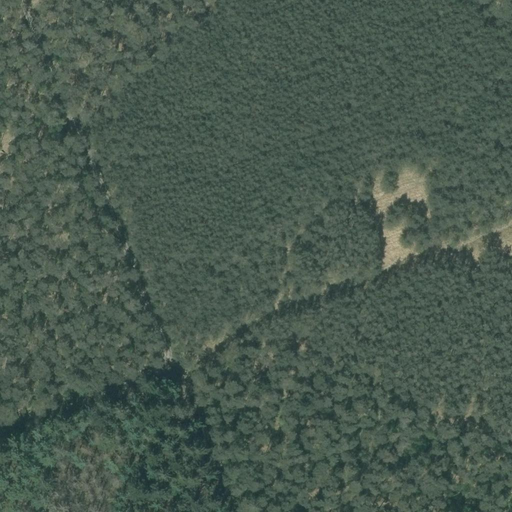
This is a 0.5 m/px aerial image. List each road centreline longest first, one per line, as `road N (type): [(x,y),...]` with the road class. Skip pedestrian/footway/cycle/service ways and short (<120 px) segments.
road 1 (track): [(0,424),(168,361),(24,0)]
road 2 (track): [(168,361),(226,511)]
